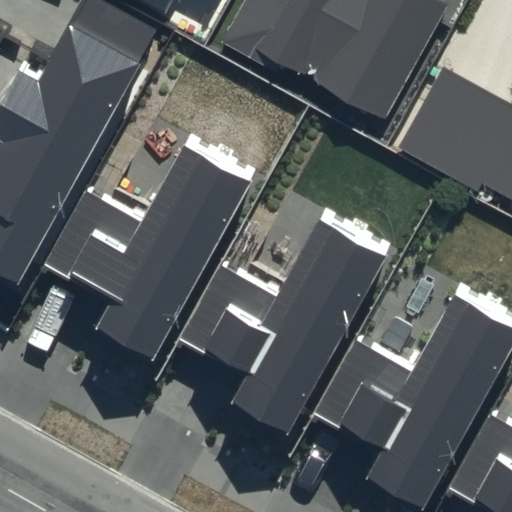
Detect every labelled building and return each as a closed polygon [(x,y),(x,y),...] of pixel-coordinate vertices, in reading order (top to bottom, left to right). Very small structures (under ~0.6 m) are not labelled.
[(139,0),(166,14),(173,0),(139,0)] [(250,0),(227,46),(381,124),(440,8),(422,0),(250,0)] [(139,65),(69,26),(39,81),(19,71),(0,105),(0,273),(18,284),(139,65)] [(511,112),(441,74),(397,140),(511,201),(511,112)] [(144,215),(90,185),(47,263),(113,299),(98,327),(153,357),(255,171),(188,134),(144,215)] [(281,291),(227,261),(184,339),(250,376),(235,403),(290,433),(392,247),(325,211),(281,291)] [(416,365),(362,335),(319,413),(385,449),(370,477),(425,507),(511,348),(511,312),(460,285),(416,365)] [(511,511),(511,417),(495,408),(453,486),(500,511),(511,511)]
